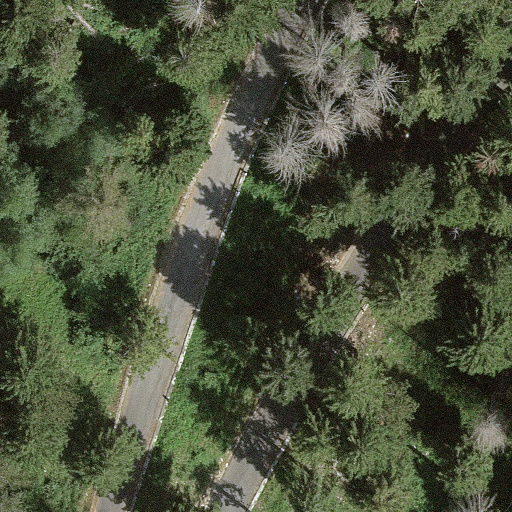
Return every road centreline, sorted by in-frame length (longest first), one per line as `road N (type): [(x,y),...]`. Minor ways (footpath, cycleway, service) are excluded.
road 1 (unclassified): [(315,0),(81,511)]
road 2 (unclassified): [(244,511),(488,104),(511,77)]
